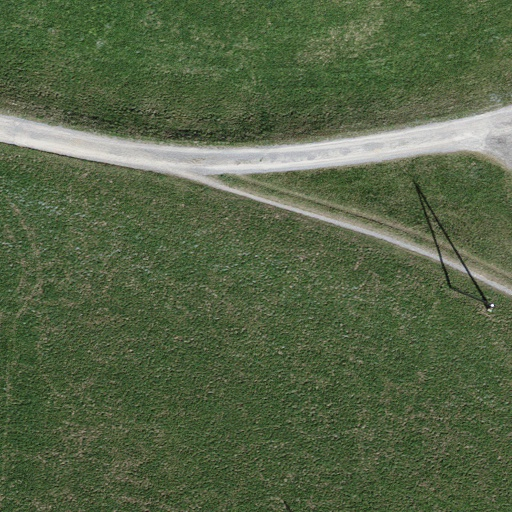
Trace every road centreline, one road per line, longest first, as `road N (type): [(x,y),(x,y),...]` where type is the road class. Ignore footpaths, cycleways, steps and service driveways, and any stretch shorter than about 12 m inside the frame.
road 1 (track): [(179,166),(511,289)]
road 2 (track): [(179,166),(445,137),(511,121)]
road 3 (track): [(0,128),(179,166)]
